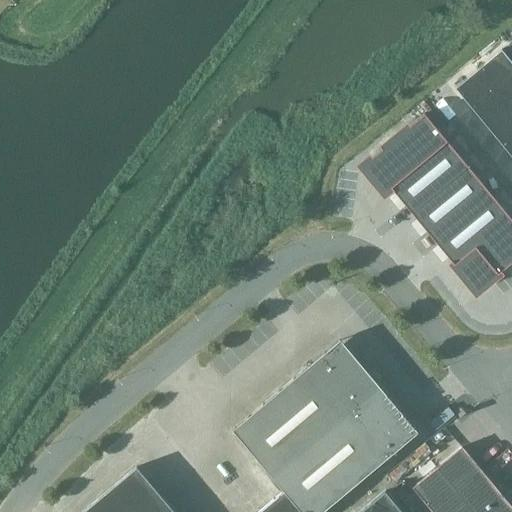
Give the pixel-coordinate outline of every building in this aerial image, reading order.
[(511,62),(502,50),(456,89),(511,157),(511,62)] [(511,220),(424,114),(361,165),(384,193),(391,187),(476,291),(511,261),(511,220)] [(321,511),(417,432),(339,340),(232,430),(283,491),(258,511),(174,511),(136,467),(82,511),(321,511)] [(432,511),(511,511),(511,508),(461,447),(412,487),(432,511)] [(488,465),(493,476),(506,469),(501,459),(488,465)] [(400,511),(384,492),(359,511),(400,511)]
